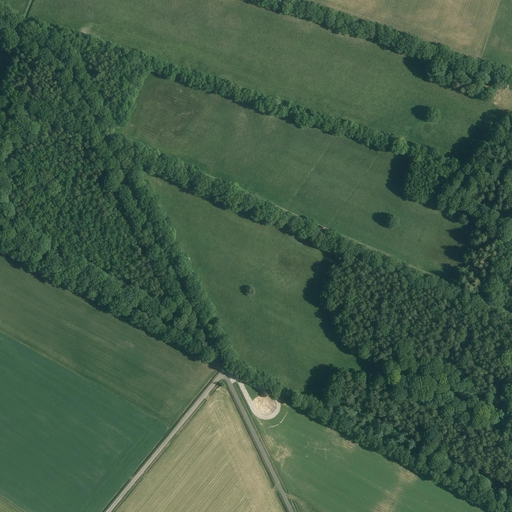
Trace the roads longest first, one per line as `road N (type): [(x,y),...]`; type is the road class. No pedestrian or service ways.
road 1 (track): [(100,131),(511,315)]
road 2 (unclassified): [(225,371),(68,71),(0,20)]
road 3 (unclassified): [(108,511),(225,371)]
road 4 (unclassified): [(292,511),(225,371)]
